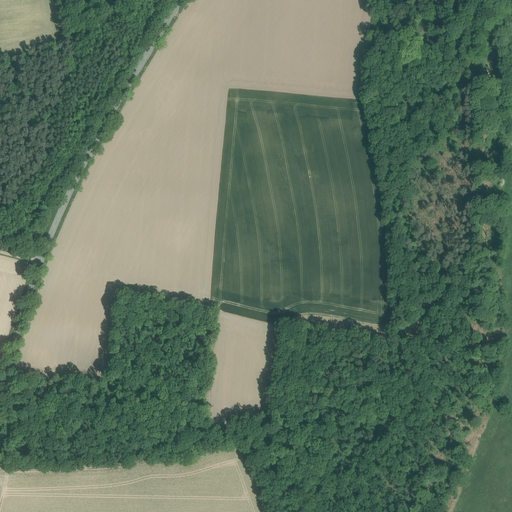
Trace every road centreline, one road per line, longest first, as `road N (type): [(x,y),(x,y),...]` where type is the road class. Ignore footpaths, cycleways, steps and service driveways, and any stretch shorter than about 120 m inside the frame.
road 1 (secondary): [(0,401),(62,208),(180,0)]
road 2 (track): [(0,465),(106,467),(203,437),(214,326)]
